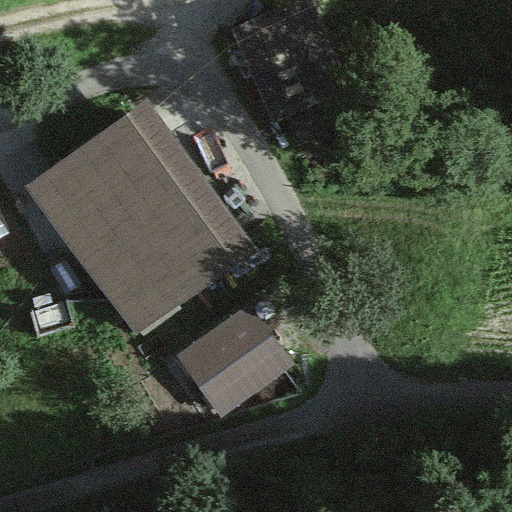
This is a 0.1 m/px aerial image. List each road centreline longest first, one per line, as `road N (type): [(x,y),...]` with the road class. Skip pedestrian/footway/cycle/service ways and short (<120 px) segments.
road 1 (track): [(511,396),(377,398),(0,511)]
road 2 (track): [(252,0),(221,35),(227,82),(377,398)]
